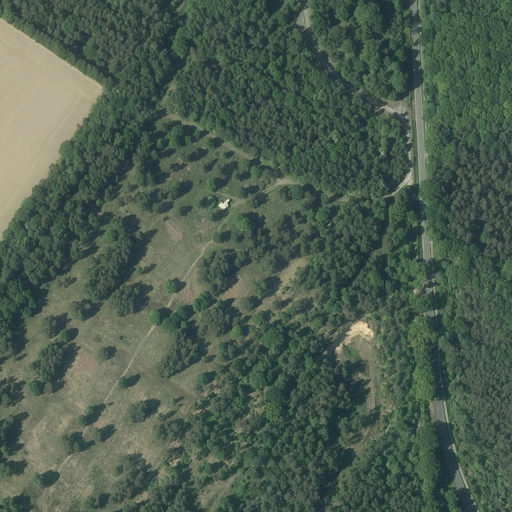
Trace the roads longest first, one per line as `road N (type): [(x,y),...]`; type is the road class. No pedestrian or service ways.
road 1 (primary): [(412,0),(436,394),(470,511)]
road 2 (track): [(0,305),(114,139),(156,114)]
road 3 (track): [(422,157),(511,19)]
road 4 (track): [(0,19),(106,87),(102,93)]
